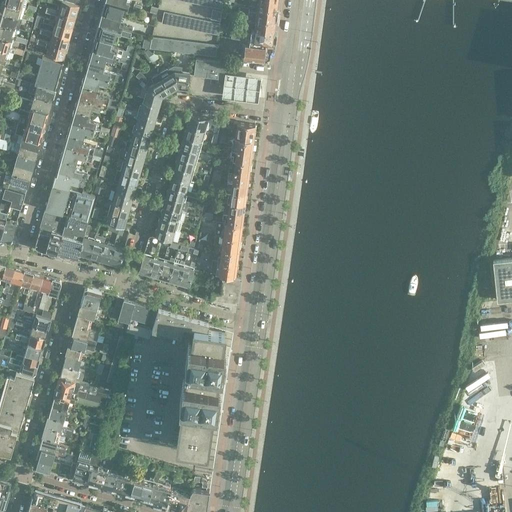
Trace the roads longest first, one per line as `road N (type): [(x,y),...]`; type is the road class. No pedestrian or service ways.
road 1 (residential): [(126,287),(174,111),(187,105),(268,114)]
road 2 (residential): [(18,254),(94,0)]
road 3 (residential): [(22,473),(78,272)]
road 4 (secondary): [(263,323),(292,117)]
road 5 (secondary): [(279,116),(251,321)]
road 6 (secondary): [(251,321),(223,511)]
road 7 (secondary): [(236,511),(263,323)]
road 8 (residential): [(156,511),(22,473)]
